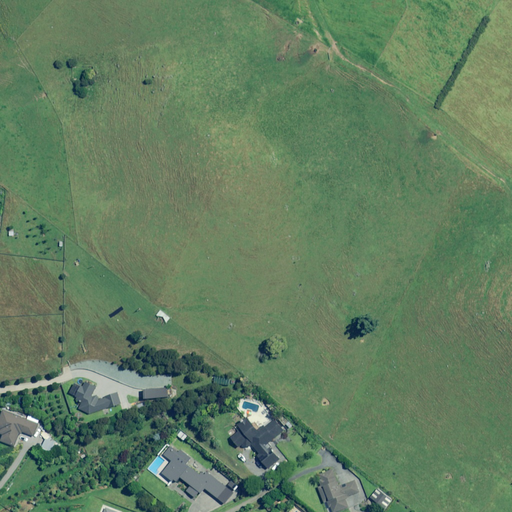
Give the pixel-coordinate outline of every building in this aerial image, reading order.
[(121,404),(117,393),(105,396),(106,397),(99,400),(98,397),(93,394),(96,386),(86,382),(84,387),(76,383),(71,394),(77,396),(75,399),(83,403),(80,409),(91,414),(121,404)] [(168,388),(145,390),(145,399),(169,397),(168,388)] [(14,414),(3,410),(0,420),(0,428),(1,429),(0,432),(0,433),(3,435),(1,441),(16,447),(19,435),(24,433),(34,436),(39,424),(13,415),(14,414)] [(242,448),(250,450),(252,448),(255,451),(256,450),(259,454),(257,456),(268,469),(280,460),(270,449),(272,447),(269,444),(285,431),(275,419),(266,426),(265,425),(258,431),(247,418),(238,426),(241,430),(231,438),(240,448),(241,447),(242,448)] [(51,437),(45,431),(41,434),(47,441),(51,437)] [(187,436),(181,431),(177,436),(184,441),(187,436)] [(187,491),(195,498),(199,493),(202,494),(206,489),(218,499),(227,488),(207,472),(205,476),(201,473),(200,474),(188,464),(192,459),(181,450),(180,453),(172,446),(165,455),(173,461),(163,473),(173,481),(178,482),(181,478),(191,486),(187,491)] [(321,480),(320,482),(320,483),(320,485),(318,488),(324,503),(329,502),(332,511),(337,511),(349,508),(346,499),(360,494),(355,480),(340,486),(334,470),(320,475),(321,480)] [(392,500),(377,489),(370,498),(385,509),(392,500)]
